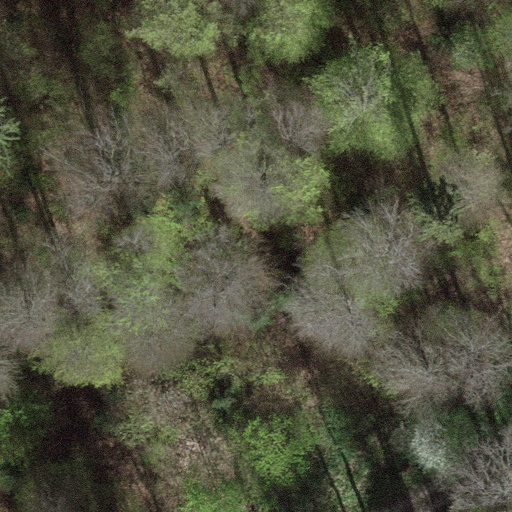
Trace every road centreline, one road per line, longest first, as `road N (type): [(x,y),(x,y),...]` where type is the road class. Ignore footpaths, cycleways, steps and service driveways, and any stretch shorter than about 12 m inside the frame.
road 1 (track): [(322,511),(394,432),(511,327)]
road 2 (track): [(372,511),(511,435)]
